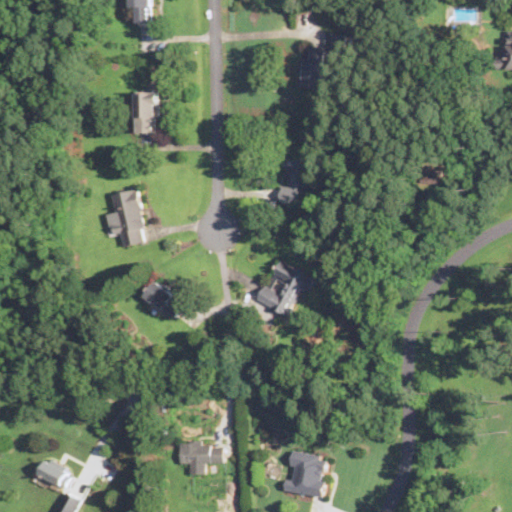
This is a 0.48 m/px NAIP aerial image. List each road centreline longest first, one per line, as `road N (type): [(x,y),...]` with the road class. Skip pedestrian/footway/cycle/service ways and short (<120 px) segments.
road 1 (residential): [(511,222),(461,252),(415,316),(407,456),(383,511)]
road 2 (residential): [(214,0),(218,225)]
